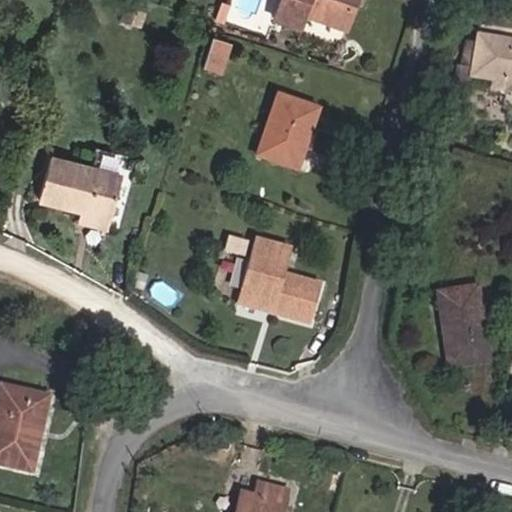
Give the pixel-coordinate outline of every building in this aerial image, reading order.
[(344,29),(354,0),(281,0),(274,20),(297,28),(303,14),(344,29)] [(511,43),(477,37),(476,42),(472,69),(457,67),(454,81),(469,83),(470,77),(492,80),(511,83),(511,43)] [(221,74),(230,45),(212,39),(203,69),(221,74)] [(472,69),(476,42),(461,40),(457,67),(472,69)] [(511,91),(511,83),(492,80),(491,88),(511,91)] [(296,169),(316,110),(277,97),(257,156),(296,169)] [(118,167),(122,154),(100,148),(96,161),(118,167)] [(107,229),(121,176),(49,158),(38,201),(80,212),(77,222),(107,229)] [(309,324),(320,286),(283,276),(290,250),(253,240),(236,304),(309,324)] [(228,257),(221,280),(237,285),(244,262),(228,257)] [(488,361),(476,287),(437,293),(448,367),(488,361)] [(0,464),(30,471),(47,397),(1,387),(0,389),(0,464)] [(280,511),(286,491),(258,484),(255,497),(246,495),(241,511),(280,511)] [(241,511),(246,495),(241,493),(236,511),(241,511)]
